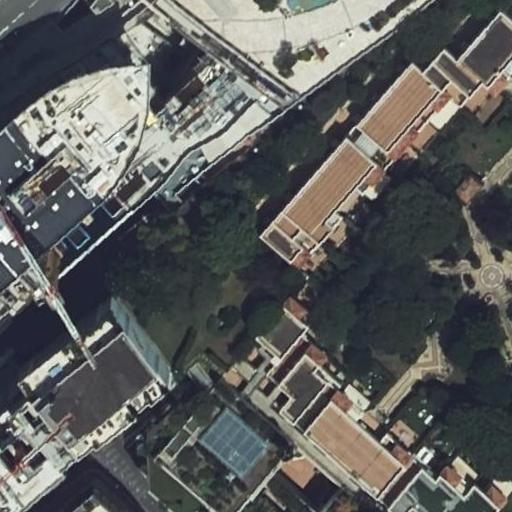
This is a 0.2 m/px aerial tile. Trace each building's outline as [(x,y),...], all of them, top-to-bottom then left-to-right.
[(447,53),(426,36),(265,233),(308,267),(470,67),(490,83),(511,56),(511,18),(489,0),(447,53)] [(46,91),(0,131),(0,253),(104,159),(134,122),(146,99),(146,51),(115,56),(84,67),(46,91)] [(480,186),(470,177),(455,195),(465,204),(480,186)] [(86,435),(175,364),(116,283),(41,341),(20,358),(27,366),(86,435)] [(325,352),(300,331),(310,319),(287,300),(260,333),(280,349),(269,362),(297,385),(284,400),(409,502),(420,489),(447,511),(454,503),(465,511),(484,511),(504,488),(481,469),(475,477),(447,454),(440,463),(317,361),(325,352)] [(0,508),(86,435),(27,366),(0,389),(0,508)] [(50,511),(163,511),(104,463),(50,511)]
